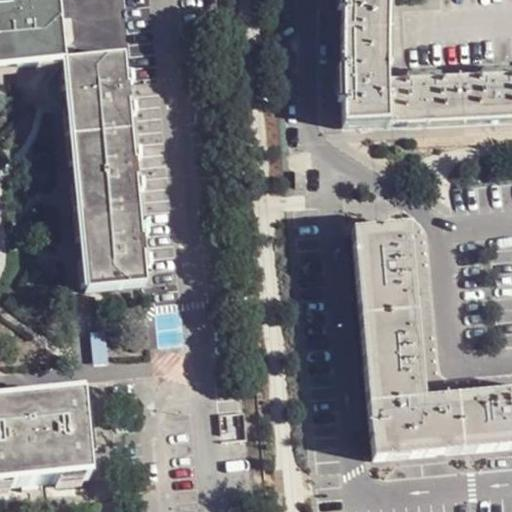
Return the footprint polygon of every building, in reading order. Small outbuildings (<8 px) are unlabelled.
[(0,61),(62,57),(57,0),(21,0),(17,0),(0,1),(0,61)] [(344,127),(387,126),(385,84),(385,70),(386,27),(386,0),(342,0),(341,83),(344,127)] [(121,52),(62,57),(80,286),(140,281),(136,240),(131,169),(124,88),(121,52)] [(511,78),(385,84),(387,126),(387,129),(511,123),(511,78)] [(304,153),(300,154),(289,155),(290,170),(305,168),(304,153)] [(295,176),(296,188),(306,187),(305,175),(295,176)] [(351,234),(371,463),(511,450),(511,395),(504,396),(433,403),(423,404),(419,365),(411,267),(407,229),(351,234)] [(0,403),(0,483),(83,477),(77,397),(18,402),(0,403)]
